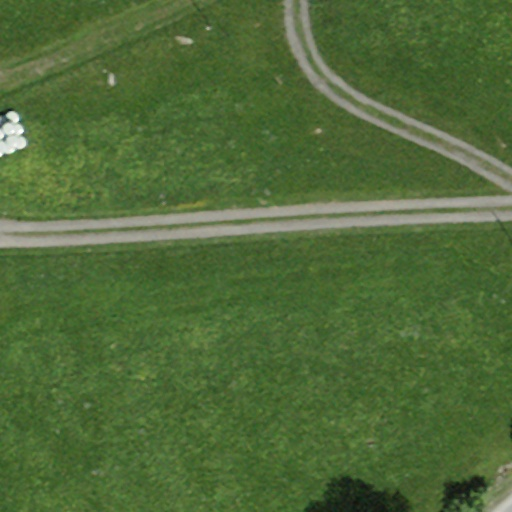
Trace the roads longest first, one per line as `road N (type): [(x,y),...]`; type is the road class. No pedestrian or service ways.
road 1 (track): [(0,230),(511,198)]
road 2 (track): [(304,0),(299,43),(358,106),(511,172)]
road 3 (track): [(214,0),(176,24),(0,76)]
